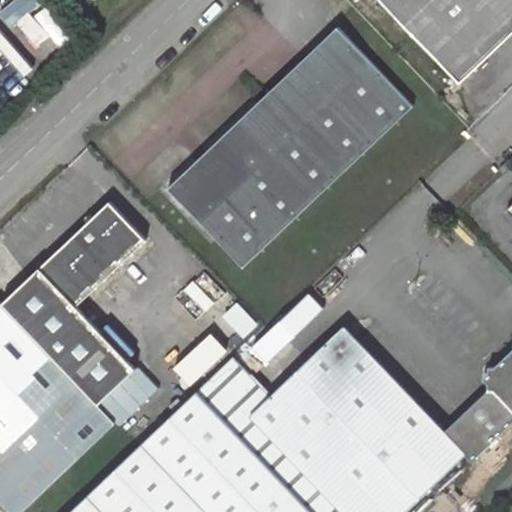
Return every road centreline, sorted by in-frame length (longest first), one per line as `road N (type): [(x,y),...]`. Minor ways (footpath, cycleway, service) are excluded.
road 1 (unknown): [(47,134),(175,243),(178,264),(154,322),(170,409),(57,511)]
road 2 (unclassified): [(188,0),(0,178)]
road 3 (unknown): [(291,0),(303,13),(296,30),(233,67),(142,148)]
road 4 (unknown): [(511,82),(465,101),(431,81),(350,0)]
